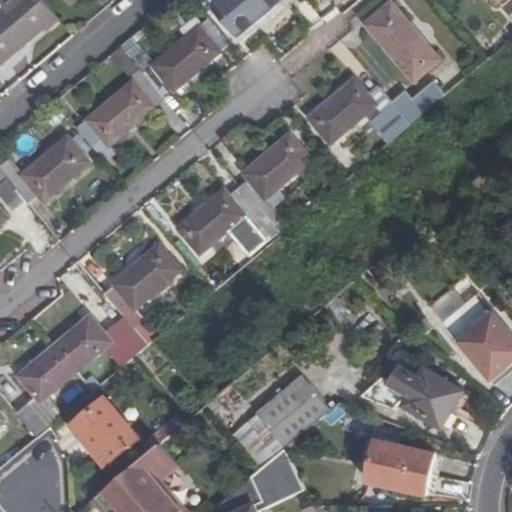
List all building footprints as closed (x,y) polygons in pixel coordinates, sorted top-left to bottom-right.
[(0,70),(9,63),(49,29),(50,32),(65,20),(47,0),(19,0),(9,9),(0,16),(0,70)] [(0,0),(9,9),(19,0),(0,0)] [(70,0),(79,10),(92,0),(70,0)] [(231,0),(223,7),(243,31),(280,0),(231,0)] [(443,56),(396,0),(371,21),(418,78),(443,56)] [(213,16),(204,25),(223,48),(233,40),(213,16)] [(204,25),(159,62),(174,80),(179,86),(223,48),(204,25)] [(164,88),(174,80),(159,62),(136,35),(126,43),(164,88)] [(128,48),(116,55),(127,75),(139,69),(128,48)] [(358,77),(313,114),(333,138),(372,105),(378,100),(372,93),(358,77)] [(409,88),(396,99),(414,120),(446,92),(435,79),(415,96),(409,88)] [(138,80),(94,118),(113,141),(159,103),(138,80)] [(384,84),(372,93),(378,100),(372,105),(396,135),(414,120),(396,99),(384,84)] [(293,131),(249,170),(253,176),(268,193),(313,155),(293,131)] [(73,135),(28,174),(43,192),(48,197),(93,159),(73,135)] [(0,182),(1,183),(12,174),(11,174),(0,160),(0,182)] [(21,165),(11,174),(12,174),(32,198),(34,201),(43,192),(28,174),(21,165)] [(0,184),(20,208),(32,198),(12,174),(1,183),(0,184)] [(280,208),(268,193),(253,176),(244,184),(264,208),(271,216),(280,208)] [(254,216),(264,208),(244,184),(233,193),(249,210),(254,216)] [(228,187),(183,224),(203,249),(249,210),(233,193),(228,187)] [(0,201),(0,225),(11,216),(0,201)] [(410,249),(402,239),(388,251),(396,261),(410,249)] [(163,241),(118,280),(120,282),(110,291),(128,312),(139,325),(148,316),(137,303),(184,265),(163,241)] [(448,321),(497,378),(511,365),(511,327),(498,312),(482,292),(448,321)] [(94,313),(58,343),(79,367),(107,344),(125,365),(142,351),(153,341),(139,325),(128,312),(108,328),(94,313)] [(45,395),(79,367),(58,343),(25,371),(43,393),(45,395)] [(387,374),(366,393),(398,405),(407,390),(410,391),(404,402),(446,426),(469,388),(427,364),(422,373),(400,360),(390,376),(387,374)] [(511,373),(511,365),(497,378),(500,383),(511,373)] [(240,436),(266,467),(291,446),(298,440),(345,402),(319,373),(273,410),(240,436)] [(43,393),(21,411),(41,435),(54,425),(63,417),(45,395),(43,393)] [(142,434),(108,394),(77,421),(111,461),(142,434)] [(180,456),(165,438),(100,493),(116,511),(124,504),(130,511),(178,511),(187,505),(161,473),(180,456)] [(442,451),(384,438),(374,480),(432,492),(442,451)] [(265,511),(264,509),(310,488),(310,486),(301,468),(291,446),(266,467),(222,504),(225,511),(265,511)] [(316,462),(301,468),(310,486),(323,480),(316,462)]
